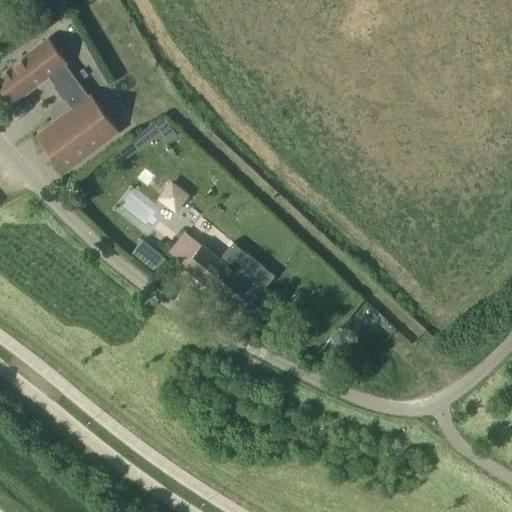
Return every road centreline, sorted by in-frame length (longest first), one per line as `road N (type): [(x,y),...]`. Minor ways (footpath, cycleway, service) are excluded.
road 1 (residential): [(437,404),(392,409),(247,347),(128,273),(0,141)]
road 2 (tertiary): [(235,511),(0,340)]
road 3 (tertiary): [(0,371),(184,511)]
